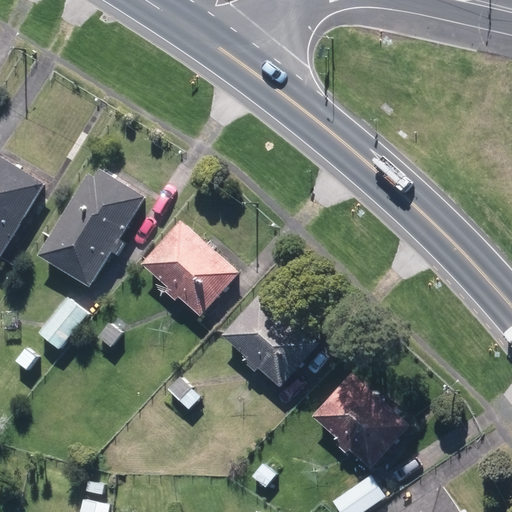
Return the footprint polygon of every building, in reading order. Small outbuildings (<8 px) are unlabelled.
[(0,261),(48,183),(0,153),(0,261)] [(47,258),(93,286),(148,198),(103,170),(98,178),(92,175),(44,253),(29,255),(30,264),(47,262),(47,258)] [(182,297),(203,316),(243,273),(185,221),(145,264),(173,289),(169,293),(177,301),(182,297)] [(261,368),(283,387),(323,344),(265,292),(226,335),(253,359),(248,364),(257,372),(261,368)] [(41,333),(61,349),(90,315),(70,298),(41,333)] [(102,337),(113,347),(124,333),(113,324),(102,337)] [(18,362),(29,371),(40,356),(29,347),(18,362)] [(352,449),(374,469),(413,426),(355,374),(317,417),(344,441),(339,445),(348,453),(352,449)] [(170,390),(182,401),(194,388),(182,377),(170,390)] [(254,476),(268,488),(278,474),(265,464),(254,476)] [(377,473),(339,499),(348,511),(369,511),(393,496),(377,473)] [(88,493),(105,494),(106,484),(89,482),(88,493)] [(403,511),(462,511),(443,485),(403,511)] [(82,511),(108,511),(109,507),(97,505),(98,502),(85,499),(82,511)] [(258,511),(277,511),(265,503),(258,511)]
